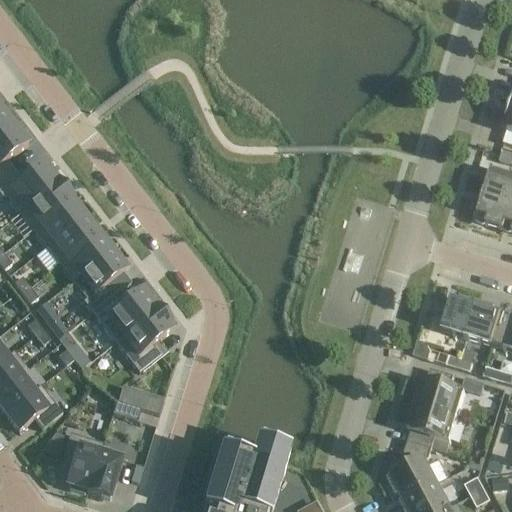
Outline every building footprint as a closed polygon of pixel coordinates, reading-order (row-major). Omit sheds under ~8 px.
[(0,138),(15,126),(0,107),(0,138)] [(511,111),(509,111),(506,123),(510,124),(503,146),(511,148),(511,111)] [(15,126),(0,138),(0,186),(15,175),(8,166),(31,147),(15,126)] [(511,168),(511,157),(502,154),(499,165),(511,168)] [(15,175),(0,186),(0,198),(3,202),(6,200),(20,218),(62,186),(45,165),(22,183),(15,175)] [(511,185),(502,183),(504,176),(491,172),(477,218),(487,221),(485,227),(503,233),(505,226),(511,228),(511,233),(511,235),(511,185)] [(62,186),(20,218),(33,234),(75,203),(62,186)] [(75,203),(33,234),(46,251),(88,221),(75,203)] [(88,221),(46,251),(59,269),(101,237),(88,221)] [(101,237),(59,269),(72,285),(114,253),(101,237)] [(114,253),(72,285),(86,303),(83,305),(92,317),(113,300),(130,287),(124,278),(130,274),(114,253)] [(4,257),(0,260),(0,268),(4,274),(12,267),(4,257)] [(22,281),(14,287),(23,297),(30,291),(22,281)] [(30,291),(23,297),(31,308),(39,301),(30,291)] [(113,300),(92,317),(115,346),(160,312),(143,291),(120,309),(113,300)] [(460,303),(459,306),(450,303),(441,334),(467,342),(478,308),(460,303)] [(495,313),(478,308),(467,342),(492,350),(502,319),(494,316),(495,313)] [(160,312),(115,346),(139,377),(142,375),(161,360),(154,351),(160,346),(176,334),(160,312)] [(502,319),(492,350),(511,356),(511,318),(510,321),(502,319)] [(27,330),(35,339),(43,333),(35,323),(35,324),(27,330)] [(51,343),(43,333),(35,339),(43,349),(51,343)] [(418,344),(414,358),(428,363),(430,355),(425,346),(418,344)] [(0,353),(0,367),(14,356),(14,355),(6,361),(0,353)] [(67,369),(74,363),(66,353),(59,359),(67,369)] [(0,367),(0,394),(28,373),(14,356),(0,367)] [(82,358),(75,364),(82,373),(89,367),(82,358)] [(458,372),(461,363),(449,359),(446,369),(458,372)] [(472,366),(461,363),(458,372),(469,376),(472,366)] [(511,378),(500,374),(487,371),(484,381),(497,384),(509,388),(511,378)] [(0,394),(0,411),(5,418),(41,390),(40,389),(37,392),(24,377),(28,374),(28,373),(0,394)] [(415,409),(458,421),(465,397),(450,392),(454,380),(430,373),(426,385),(422,384),(415,409)] [(62,418),(41,390),(5,418),(19,436),(35,424),(42,433),(62,418)] [(148,398),(144,413),(159,418),(164,403),(148,398)] [(140,413),(116,406),(113,418),(137,425),(140,413)] [(411,434),(408,445),(432,452),(447,457),(458,421),(415,409),(407,433),(411,434)] [(86,494),(88,495),(102,448),(70,438),(62,462),(74,465),(67,489),(71,490),(70,493),(85,498),(86,494)] [(429,462),(432,452),(408,445),(402,463),(408,473),(388,483),(397,500),(400,498),(403,505),(400,507),(437,487),(425,464),(429,462)] [(102,448),(88,495),(87,496),(110,503),(122,464),(101,457),(104,448),(102,448)] [(272,511),(282,479),(284,475),(289,457),(257,448),(252,465),(222,456),(208,501),(205,511),(204,511),(272,511)] [(493,457),(488,473),(502,476),(506,461),(493,457)] [(470,464),(468,471),(479,474),(481,467),(470,464)] [(508,480),(492,482),(494,495),(510,494),(508,480)] [(484,493),(478,481),(465,489),(471,500),(484,493)] [(447,511),(450,511),(437,487),(400,507),(402,511),(447,511)] [(484,493),(471,500),(477,511),(490,504),(484,493)]
